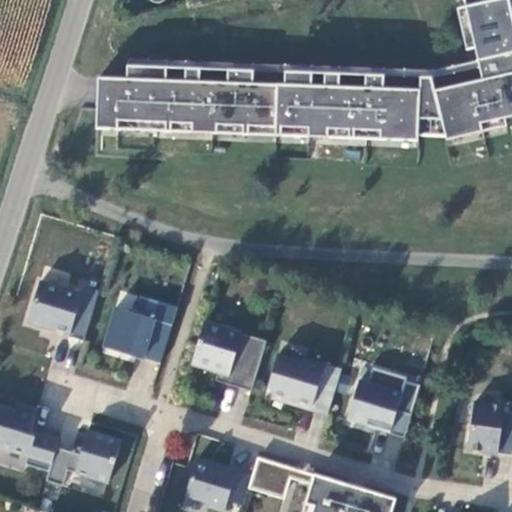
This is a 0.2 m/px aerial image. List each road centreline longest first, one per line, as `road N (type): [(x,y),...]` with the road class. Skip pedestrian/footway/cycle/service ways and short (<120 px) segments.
road 1 (unclassified): [(25,176),(218,247),(511,263)]
road 2 (residential): [(511,500),(413,487),(172,402)]
road 3 (unclassified): [(25,176),(79,0)]
